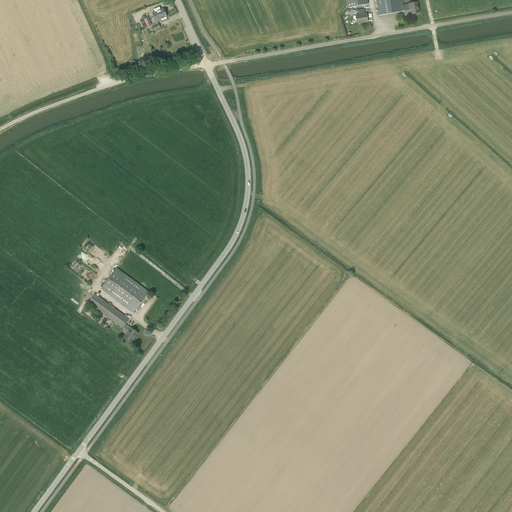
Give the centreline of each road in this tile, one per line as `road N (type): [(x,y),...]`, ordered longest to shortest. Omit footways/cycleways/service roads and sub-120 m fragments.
road 1 (tertiary): [(79,450),(227,248),(245,208),(242,143),(206,64)]
road 2 (unclassified): [(206,64),(511,12)]
road 3 (track): [(217,89),(511,35)]
road 4 (unclassified): [(0,129),(105,86),(206,64)]
